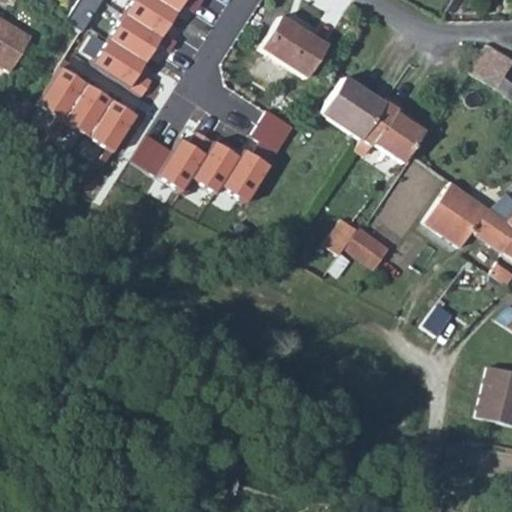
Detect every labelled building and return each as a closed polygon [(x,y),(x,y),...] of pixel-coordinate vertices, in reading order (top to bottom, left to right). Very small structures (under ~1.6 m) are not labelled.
[(101,0),(74,0),(68,11),(87,23),(101,0)] [(59,25),(77,37),(87,23),(68,11),(59,25)] [(276,20),(256,52),(302,81),(322,49),(276,20)] [(0,72),(6,76),(27,41),(0,23),(0,72)] [(498,79),(504,70),(509,64),(483,46),(468,69),(463,76),(488,92),(498,79)] [(511,88),(498,79),(488,92),(508,106),(511,100),(511,88)] [(315,116),(356,142),(356,141),(379,106),(338,81),(315,116)] [(379,106),(356,141),(356,142),(366,148),(368,145),(397,165),(419,133),(402,122),(391,115),(394,111),(396,107),(384,99),(379,106)] [(394,111),(391,115),(402,122),(404,117),(394,111)] [(366,148),(356,142),(349,151),(360,158),(366,148)] [(130,180),(155,195),(163,183),(138,167),(130,180)] [(501,253),(511,237),(511,231),(485,212),(446,185),(419,224),(456,249),(467,235),(470,231),(501,253)] [(511,206),(501,196),(485,212),(511,231),(511,206)] [(315,253),(330,263),(336,255),(348,236),(333,226),(315,253)] [(470,231),(467,235),(499,257),(501,253),(470,231)] [(348,236),(336,255),(362,272),(375,253),(350,235),(348,236)] [(511,237),(501,253),(499,257),(498,259),(503,262),(511,268),(511,237)] [(293,256),(287,268),(304,277),(310,264),(293,256)] [(487,260),(478,273),(485,278),(493,265),(487,260)] [(471,302),(454,321),(464,330),(482,312),(471,302)] [(504,309),(490,322),(511,336),(511,311),(510,313),(504,309)] [(417,329),(423,334),(432,339),(439,329),(424,319),(417,329)] [(511,374),(484,369),(472,419),(511,428),(511,374)] [(444,444),(436,478),(449,481),(457,447),(444,444)]
